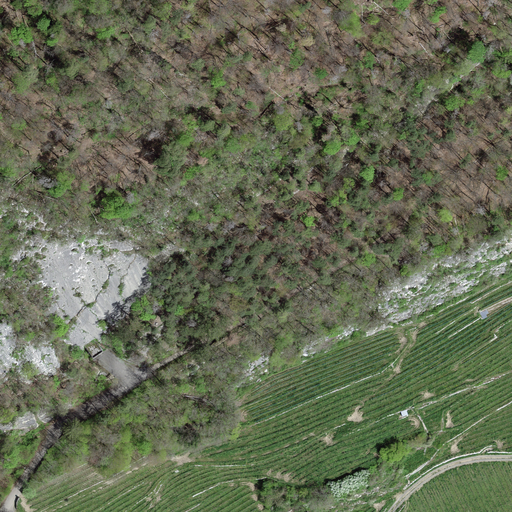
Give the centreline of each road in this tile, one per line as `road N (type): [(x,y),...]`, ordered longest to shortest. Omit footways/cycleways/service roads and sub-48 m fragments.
road 1 (track): [(401,223),(338,272),(138,377)]
road 2 (residential): [(5,511),(50,438),(138,377)]
road 3 (track): [(511,124),(401,223)]
road 4 (track): [(511,457),(441,470),(393,511)]
